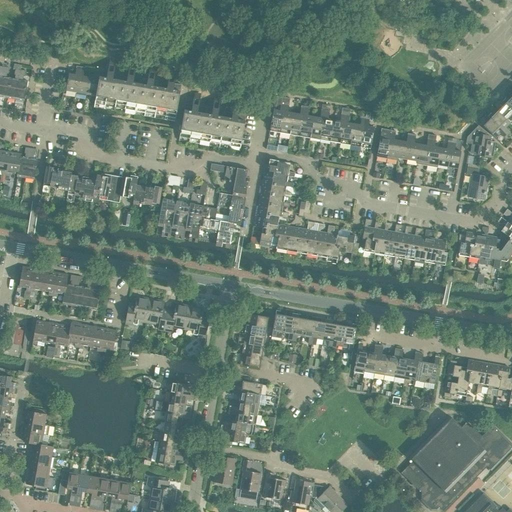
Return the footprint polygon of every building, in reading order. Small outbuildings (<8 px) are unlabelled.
[(114,110),(120,74),(113,73),(114,69),(115,63),(109,62),(108,68),(107,72),(101,71),(96,97),(96,96),(94,107),(114,110)] [(134,114),(141,78),(133,77),(134,73),(135,66),(129,65),(128,72),(128,75),(120,74),(114,110),(134,114)] [(76,93),(80,67),(76,66),(75,73),(76,73),(76,74),(76,75),(69,74),(65,91),(76,93)] [(0,96),(7,98),(10,78),(5,77),(6,74),(8,74),(9,68),(4,67),(0,87),(0,96)] [(86,95),(89,77),(82,76),(82,74),(83,74),(84,68),(80,67),(76,93),(86,95)] [(15,100),(20,70),(15,69),(14,75),(16,75),(15,79),(10,78),(7,98),(15,100)] [(154,117),(161,81),(153,80),(154,77),(155,70),(150,69),(148,76),(148,79),(141,78),(134,114),(154,117)] [(24,101),(27,81),(22,80),(22,77),(24,77),(25,71),(20,70),(15,100),(24,101)] [(96,97),(101,71),(96,70),(95,76),(96,77),(96,79),(89,77),(86,95),(96,96),(96,97)] [(175,121),(181,85),(174,84),(174,81),(175,73),(170,72),(168,80),(168,83),(161,81),(154,117),(175,121)] [(199,144),(205,107),(198,106),(199,103),(200,96),(194,95),(193,102),(192,105),(185,104),(178,141),(199,144)] [(280,133),(286,98),(275,96),(269,131),(280,133)] [(511,97),(507,101),(504,99),(502,101),(511,110),(511,97)] [(219,148),(225,111),(218,110),(219,107),(220,99),(214,98),(213,106),(212,109),(205,107),(199,144),(219,148)] [(290,135),(293,113),(287,112),(287,110),(288,110),(290,99),(286,98),(280,133),(290,135)] [(511,110),(502,101),(499,104),(502,107),(497,111),(510,124),(511,121),(511,110)] [(239,152),(246,115),(238,113),(239,110),(240,103),(234,102),(233,109),(232,112),(225,111),(219,148),(239,152)] [(320,140),(326,105),(322,105),(320,116),(321,116),(320,118),(314,117),(310,138),(320,140)] [(330,142),(334,120),(327,119),(327,117),(328,117),(329,111),(325,110),(326,105),(320,140),(330,142)] [(300,136),(305,107),(301,106),(300,112),(300,113),(300,115),(293,113),(290,135),(300,136)] [(310,138),(314,117),(307,116),(307,114),(308,114),(309,107),(305,107),(300,136),(310,138)] [(340,143),(346,109),(342,108),(340,120),(341,120),(340,122),(334,120),(330,142),(340,143)] [(350,145),(353,124),(347,123),(347,121),(348,121),(350,110),(346,109),(340,143),(350,145)] [(510,124),(497,111),(492,116),(490,114),(487,116),(507,135),(510,132),(505,128),(510,124)] [(360,147),(366,112),(365,117),(361,117),(360,123),(361,123),(360,125),(353,124),(350,145),(360,147)] [(370,149),(374,128),(367,126),(367,124),(368,124),(370,113),(366,112),(360,147),(370,149)] [(507,135),(487,116),(485,119),(487,121),(483,126),(495,138),(500,134),(504,138),(507,135)] [(491,158),(494,142),(489,142),(490,137),(478,126),(467,137),(466,143),(466,142),(478,144),(476,155),(491,158)] [(386,159),(391,131),(381,129),(376,157),(386,159)] [(397,158),(400,141),(393,140),(393,138),(394,138),(395,131),(391,131),(386,159),(397,161),(397,158)] [(407,160),(411,134),(407,134),(406,140),(407,140),(407,142),(400,141),(397,158),(407,160)] [(417,162),(420,144),(413,143),(413,141),(414,141),(415,135),(411,134),(407,160),(417,162)] [(416,164),(426,166),(432,135),(428,135),(426,144),(427,144),(427,146),(420,144),(417,162),(416,164)] [(437,168),(437,165),(440,148),(433,147),(434,145),(436,136),(432,135),(426,166),(437,168)] [(457,169),(460,152),(453,150),(454,148),(454,149),(456,139),(452,139),(452,141),(447,167),(457,169)] [(447,167),(452,141),(447,141),(446,147),(447,147),(447,149),(440,148),(437,165),(447,167)] [(25,177),(30,149),(25,148),(24,153),(26,154),(25,158),(21,157),(21,155),(17,173),(17,175),(25,177)] [(34,178),(37,160),(32,159),(32,155),(35,155),(36,150),(30,149),(25,177),(34,178)] [(5,175),(9,153),(0,150),(0,170),(2,170),(1,175),(5,175)] [(17,173),(21,155),(9,153),(5,175),(10,176),(11,172),(17,173)] [(288,173),(290,166),(277,164),(278,161),(269,160),(268,166),(265,165),(265,166),(266,166),(265,173),(264,173),(263,176),(275,178),(276,174),(288,177),(294,178),(295,174),(288,173)] [(68,191),(71,175),(71,173),(53,170),(54,168),(46,166),(41,193),(49,194),(50,187),(58,188),(58,189),(59,189),(58,192),(67,193),(68,191)] [(245,198),(250,171),(226,166),(224,181),(228,182),(230,183),(230,182),(234,183),(232,195),(245,198)] [(484,192),(487,178),(478,176),(479,170),(467,168),(466,174),(472,175),(468,197),(483,199),(484,194),(485,194),(486,192),(484,192)] [(286,183),(288,177),(276,174),(275,178),(263,176),(264,177),(263,183),(262,183),(262,186),(273,188),(274,185),(286,187),(292,188),(293,184),(286,183)] [(91,202),(95,182),(77,178),(78,176),(71,175),(68,191),(67,193),(66,201),(73,202),(74,195),(82,196),(82,197),(84,198),(83,201),(91,202)] [(115,187),(117,179),(116,179),(115,183),(110,182),(110,178),(96,175),(95,182),(91,202),(98,203),(99,199),(112,202),(115,187)] [(133,199),(136,186),(137,179),(123,177),(121,188),(115,187),(112,202),(128,204),(129,198),(133,199)] [(290,198),(291,194),(285,193),(286,187),(274,185),(273,188),(262,186),(261,186),(262,187),(261,193),(260,193),(260,196),(271,198),(272,195),(284,197),(290,198)] [(159,200),(161,191),(161,188),(154,186),(154,189),(136,186),(133,199),(133,203),(132,206),(140,207),(141,204),(143,205),(143,204),(151,205),(150,213),(160,214),(162,200),(159,200)] [(245,206),(244,206),(245,198),(232,195),(219,193),(217,207),(229,209),(227,222),(233,223),(233,224),(240,225),(243,209),(244,210),(245,206)] [(289,208),(289,204),(283,203),(284,197),(272,195),(271,198),(260,196),(261,197),(259,204),(259,203),(258,206),(270,208),(270,205),(282,207),(289,208)] [(171,228),(176,203),(176,202),(166,200),(167,199),(163,199),(163,200),(162,199),(162,200),(160,214),(158,225),(156,231),(162,232),(161,236),(170,238),(170,234),(171,228)] [(185,230),(189,206),(190,204),(180,203),(180,202),(176,201),(176,202),(176,203),(171,228),(170,234),(175,235),(175,239),(183,240),(184,236),(185,230)] [(208,219),(210,208),(194,205),(194,204),(190,204),(189,206),(185,230),(184,236),(189,237),(188,241),(197,242),(199,229),(201,218),(208,219)] [(281,213),(282,207),(270,205),(270,208),(258,206),(259,207),(258,214),(257,213),(256,216),(257,217),(268,219),(268,215),(279,217),(287,218),(287,215),(281,213)] [(215,220),(217,209),(210,208),(208,219),(215,220)] [(511,213),(507,209),(503,214),(505,216),(510,215),(511,217),(508,223),(511,225),(511,213)] [(277,227),(277,225),(279,217),(268,215),(268,219),(257,217),(256,224),(255,223),(254,227),(265,228),(266,225),(277,227)] [(232,229),(233,224),(233,223),(227,222),(215,220),(208,219),(201,218),(199,229),(217,233),(216,239),(215,241),(221,242),(221,243),(230,244),(232,233),(233,233),(233,229),(232,229)] [(511,225),(508,223),(501,218),(497,223),(499,224),(504,224),(506,225),(502,231),(501,231),(501,232),(510,238),(508,240),(511,243),(511,225)] [(372,240),(374,230),(367,229),(367,226),(371,223),(371,220),(365,219),(362,239),(365,240),(363,251),(374,253),(376,241),(372,240)] [(382,242),(384,232),(377,230),(377,227),(381,225),(382,222),(375,221),(374,230),(372,240),(376,241),(374,253),(384,255),(386,243),(382,242)] [(315,244),(316,233),(309,232),(310,228),(314,226),(314,223),(308,222),(306,231),(304,242),(309,243),(306,254),(307,254),(307,252),(311,253),(310,255),(317,256),(319,244),(315,244)] [(392,244),(394,233),(387,232),(387,229),(391,226),(392,224),(385,223),(384,232),(382,242),(386,243),(384,255),(394,257),(396,245),(392,244)] [(325,245),(326,235),(319,233),(320,230),(324,228),(324,225),(318,224),(316,233),(315,244),(319,244),(317,256),(317,254),(321,255),(320,257),(327,258),(329,246),(325,245)] [(402,246),(404,235),(397,234),(397,231),(401,228),(402,225),(395,224),(394,233),(392,244),(396,245),(394,257),(404,259),(406,246),(402,246)] [(275,237),(277,227),(266,225),(265,228),(265,234),(261,233),(260,238),(256,238),(254,244),(262,246),(262,245),(269,246),(269,247),(270,247),(272,236),(275,237)] [(284,238),(286,228),(279,226),(279,225),(277,225),(277,227),(275,237),(278,237),(276,249),(277,249),(277,247),(281,248),(280,250),(286,251),(288,239),(284,238)] [(336,247),(337,236),(338,235),(337,235),(336,236),(329,235),(330,232),(334,229),(334,226),(328,225),(326,235),(325,245),(329,246),(327,258),(327,256),(331,256),(330,259),(337,260),(339,248),(336,247)] [(412,247),(414,237),(407,236),(407,233),(411,230),(412,227),(405,226),(404,235),(402,246),(406,246),(404,259),(414,260),(416,248),(412,247)] [(294,240),(296,229),(289,228),(289,227),(286,227),(286,228),(284,238),(288,239),(286,251),(287,251),(287,249),(291,249),(290,252),(297,253),(299,241),(294,240)] [(478,259),(481,246),(485,247),(487,237),(488,228),(482,227),(481,230),(484,234),(484,237),(477,235),(475,245),(471,245),(468,257),(478,259)] [(304,242),(306,231),(299,230),(299,229),(296,228),(296,229),(294,240),(299,241),(297,253),(297,251),(301,251),(300,253),(306,254),(309,243),(304,242)] [(422,249),(424,239),(417,237),(417,234),(421,232),(422,229),(415,228),(414,237),(412,247),(416,248),(414,260),(424,262),(426,250),(422,249)] [(432,251),(434,240),(427,239),(427,236),(431,234),(432,231),(425,230),(424,239),(422,249),(426,250),(424,262),(434,264),(436,252),(432,251)] [(443,252),(445,241),(444,241),(444,242),(437,241),(437,238),(441,235),(442,232),(435,231),(434,240),(432,251),(436,252),(434,264),(444,266),(447,253),(443,252)] [(468,257),(471,245),(475,245),(477,235),(477,234),(474,234),(474,235),(467,234),(467,233),(466,232),(465,235),(459,234),(458,243),(460,243),(458,255),(468,257)] [(358,244),(355,243),(356,237),(347,235),(347,238),(337,236),(336,247),(339,248),(344,249),(344,252),(351,254),(350,260),(355,261),(356,252),(355,251),(357,244),(358,245),(358,244)] [(497,255),(490,254),(491,249),(495,250),(496,244),(497,238),(494,237),(494,238),(487,237),(485,247),(481,246),(478,259),(479,259),(478,264),(487,266),(488,261),(489,261),(490,259),(496,260),(497,255)] [(507,260),(511,253),(511,243),(508,240),(504,245),(496,244),(495,250),(491,249),(490,254),(497,255),(496,260),(500,261),(501,259),(507,260)] [(30,292),(34,269),(22,267),(19,287),(26,288),(26,291),(30,292)] [(42,291),(45,271),(34,269),(30,292),(34,292),(35,289),(42,291)] [(52,296),(56,273),(45,271),(42,291),(49,292),(48,295),(52,296)] [(66,284),(68,275),(56,273),(52,296),(57,296),(57,293),(64,295),(64,293),(64,294),(66,284)] [(71,306),(76,276),(71,275),(70,281),(72,281),(71,285),(66,284),(64,294),(64,293),(64,295),(62,304),(71,306)] [(79,307),(82,287),(77,286),(78,282),(80,283),(81,277),(76,276),(71,306),(79,307)] [(87,308),(93,279),(87,278),(86,284),(88,284),(88,288),(82,287),(79,307),(87,308)] [(96,310),(99,291),(100,290),(94,289),(95,285),(97,286),(98,280),(93,279),(87,308),(96,310)] [(146,324),(150,298),(137,296),(136,298),(135,304),(129,303),(129,304),(129,305),(128,305),(125,325),(132,326),(132,324),(137,325),(137,322),(146,324)] [(169,310),(162,309),(164,301),(150,298),(146,324),(159,326),(158,329),(158,331),(164,332),(169,310)] [(185,330),(189,305),(176,303),(174,311),(169,310),(164,332),(171,333),(171,331),(172,328),(185,330)] [(209,317),(202,316),(203,310),(203,308),(189,305),(185,330),(193,332),(193,335),(198,336),(197,337),(205,339),(205,337),(208,322),(208,319),(208,318),(209,317)] [(282,333),(285,316),(279,315),(279,311),(276,310),(271,337),(281,339),(282,333)] [(291,341),(296,314),(292,313),(292,317),(285,316),(282,333),(288,334),(287,340),(291,341)] [(266,328),(268,318),(249,314),(247,324),(266,328)] [(302,337),(305,319),(299,318),(300,315),(296,314),(291,341),(295,341),(296,336),(302,337)] [(311,344),(316,317),(313,317),(312,320),(305,319),(302,337),(308,338),(307,344),(311,344)] [(323,340),(326,323),(319,322),(320,318),(316,317),(311,344),(315,345),(316,339),(323,340)] [(331,348),(336,321),(333,320),(332,324),(326,323),(323,340),(328,341),(327,347),(331,348)] [(44,343),(48,323),(36,321),(32,344),(37,344),(38,341),(44,343)] [(342,347),(345,326),(339,325),(340,322),(336,321),(331,348),(336,348),(336,346),(342,347)] [(55,348),(59,325),(48,323),(44,343),(51,344),(51,347),(55,348)] [(78,348),(82,325),(71,323),(70,327),(68,342),(68,343),(74,344),(74,347),(78,348)] [(265,338),(266,328),(247,324),(245,334),(265,338)] [(352,351),(357,325),(353,324),(352,327),(345,326),(342,347),(348,348),(347,351),(352,351)] [(70,327),(59,325),(55,348),(60,348),(60,345),(67,347),(68,343),(68,342),(70,327)] [(90,347),(93,327),(82,325),(78,348),(83,348),(83,345),(90,347)] [(101,352),(105,329),(93,327),(90,347),(97,348),(96,351),(101,352)] [(113,351),(116,331),(105,329),(101,352),(105,352),(106,349),(113,351)] [(263,348),(265,338),(245,334),(243,344),(263,348)] [(128,350),(129,343),(121,341),(120,349),(128,350)] [(364,372),(367,352),(360,351),(361,349),(363,343),(358,342),(353,372),(363,373),(364,372)] [(261,358),(263,348),(243,344),(241,354),(261,358)] [(373,374),(378,346),(375,345),(373,351),(374,351),(374,353),(367,352),(364,372),(373,374)] [(384,375),(387,356),(380,355),(381,353),(382,353),(383,346),(378,346),(373,374),(384,375)] [(393,377),(399,349),(395,348),(394,355),(394,357),(387,356),(384,375),(393,377)] [(404,379),(407,359),(401,358),(401,356),(402,356),(403,350),(399,349),(393,377),(404,379)] [(414,381),(419,354),(419,353),(415,352),(414,358),(414,359),(414,361),(407,359),(404,379),(414,381)] [(259,368),(261,358),(241,354),(240,365),(259,368)] [(424,383),(427,363),(421,362),(421,360),(422,360),(423,354),(419,354),(414,381),(424,383)] [(434,384),(439,357),(435,356),(434,362),(435,362),(434,364),(427,363),(424,383),(434,384)] [(466,371),(460,370),(461,367),(456,366),(456,362),(450,360),(448,368),(449,368),(448,375),(447,375),(447,376),(458,378),(457,381),(468,383),(470,372),(466,371)] [(476,373),(477,363),(470,362),(471,361),(467,360),(466,371),(470,372),(468,383),(477,384),(479,374),(476,373)] [(486,375),(487,365),(480,364),(481,363),(478,362),(477,363),(476,373),(479,374),(477,384),(476,393),(480,393),(481,387),(487,388),(490,375),(486,375)] [(496,377),(497,367),(490,365),(491,364),(488,364),(487,365),(486,375),(490,375),(487,388),(486,394),(490,395),(491,389),(497,390),(500,377),(496,377)] [(507,379),(509,368),(508,367),(507,368),(500,367),(501,366),(498,366),(497,367),(496,377),(500,377),(497,390),(496,396),(500,397),(501,391),(508,392),(508,390),(509,379),(507,379)] [(10,382),(11,377),(0,375),(0,385),(15,388),(16,383),(10,382)] [(260,395),(262,385),(242,381),(241,388),(239,388),(239,387),(234,386),(233,390),(260,395)] [(466,396),(468,383),(457,381),(457,384),(446,382),(446,383),(447,383),(445,390),(444,390),(443,397),(450,398),(451,394),(456,395),(456,391),(466,393),(465,396),(466,396)] [(188,392),(189,385),(171,382),(170,392),(195,397),(196,393),(190,392),(189,393),(188,392)] [(14,394),(15,388),(0,385),(0,396),(7,398),(8,393),(14,394)] [(258,405),(260,395),(233,390),(232,394),(238,395),(238,394),(240,395),(239,401),(258,405)] [(185,406),(186,399),(188,399),(188,400),(195,401),(195,397),(170,392),(168,402),(168,403),(185,406)] [(7,402),(7,398),(0,396),(0,406),(11,409),(12,403),(7,402)] [(184,412),(185,406),(168,403),(168,402),(162,401),(160,411),(166,412),(192,417),(193,413),(186,412),(186,413),(184,412)] [(257,415),(258,405),(239,401),(237,408),(236,408),(236,407),(229,406),(228,410),(257,415)] [(10,414),(11,409),(0,406),(0,417),(4,418),(5,413),(10,414)] [(44,425),(46,414),(45,414),(46,410),(34,408),(34,412),(24,411),(23,416),(29,417),(28,422),(44,425)] [(255,425),(257,415),(228,410),(228,414),(234,415),(234,414),(236,415),(235,421),(235,422),(248,424),(255,425)] [(182,426),(183,419),(185,419),(185,420),(191,421),(192,417),(166,412),(164,423),(182,426)] [(3,422),(4,418),(0,417),(0,427),(8,429),(9,423),(3,422)] [(492,468),(511,447),(511,446),(491,426),(481,436),(467,422),(461,428),(451,418),(411,459),(413,461),(401,473),(422,493),(421,494),(421,499),(431,509),(436,509),(438,507),(443,511),(489,464),(492,468)] [(253,435),(255,425),(248,424),(235,422),(235,421),(230,420),(229,427),(221,425),(220,429),(246,434),(253,435)] [(49,426),(44,425),(28,422),(27,427),(22,426),(21,431),(48,436),(49,426)] [(180,432),(182,426),(164,423),(163,432),(188,437),(189,433),(183,432),(182,433),(180,432)] [(244,444),(246,434),(220,429),(219,433),(226,434),(228,434),(227,441),(244,444)] [(47,446),(49,436),(48,436),(21,431),(20,436),(25,437),(24,442),(31,444),(31,443),(41,445),(47,446)] [(188,437),(163,432),(160,432),(158,442),(178,446),(179,439),(181,439),(181,440),(188,441),(188,437)] [(178,446),(158,442),(154,441),(153,452),(185,457),(185,453),(179,452),(179,453),(177,452),(178,446)] [(53,447),(47,446),(41,445),(31,443),(31,444),(30,449),(36,450),(35,455),(51,457),(53,447)] [(185,457),(153,452),(157,452),(155,463),(174,466),(176,459),(178,459),(178,460),(184,461),(185,457)] [(56,458),(51,457),(35,455),(34,459),(28,458),(28,464),(50,467),(54,468),(56,458)] [(233,471),(235,460),(218,457),(214,480),(224,482),(223,483),(230,484),(232,476),(230,476),(231,471),(233,471)] [(257,493),(261,474),(248,471),(250,461),(244,460),(242,471),(243,471),(240,490),(257,493)] [(48,478),(50,467),(28,464),(27,469),(32,470),(31,475),(48,478)] [(76,496),(79,474),(69,472),(66,489),(71,490),(70,495),(76,496)] [(284,489),(286,481),(273,478),(273,474),(266,473),(264,488),(265,489),(264,497),(281,500),(282,489),(284,489)] [(87,492),(90,476),(79,474),(76,496),(81,497),(82,492),(87,492)] [(46,488),(48,478),(31,475),(31,479),(25,478),(24,484),(46,488)] [(96,500),(100,478),(90,476),(87,492),(91,493),(90,499),(96,500)] [(107,496),(110,480),(100,478),(96,500),(101,501),(102,495),(107,496)] [(174,489),(169,488),(167,488),(168,482),(149,478),(148,485),(153,486),(151,498),(172,502),(173,498),(174,497),(175,493),(174,491),(174,489)] [(116,503),(120,481),(110,480),(107,496),(112,497),(111,503),(116,503)] [(308,502),(310,488),(311,483),(296,480),(294,492),(291,491),(289,502),(300,503),(300,501),(308,502)] [(127,500),(130,483),(120,481),(116,503),(121,504),(122,499),(127,500)] [(340,511),(347,505),(330,488),(329,488),(328,488),(313,485),(311,497),(316,498),(317,497),(318,498),(318,499),(330,511),(340,511)] [(511,511),(509,509),(506,511),(502,508),(499,511),(495,508),(496,507),(482,493),(464,511),(511,511)] [(170,511),(172,511),(172,508),(171,506),(172,502),(151,498),(148,510),(144,509),(143,511),(170,511)]
